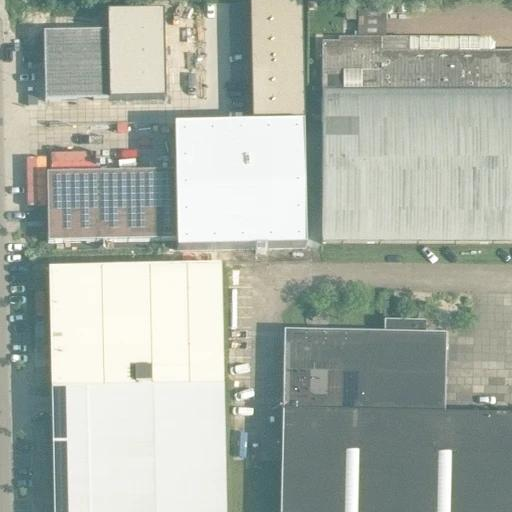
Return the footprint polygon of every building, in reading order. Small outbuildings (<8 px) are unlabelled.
[(301,1),(249,2),(249,22),(301,21),(301,1)] [(162,11),(106,12),(107,32),(107,34),(163,33),(162,11)] [(301,21),(249,22),(249,42),(302,41),(301,21)] [(43,33),(44,101),(108,100),(107,32),(43,33)] [(163,33),(107,34),(107,56),(163,55),(163,33)] [(488,38),(380,38),(352,38),(352,42),(321,42),(321,89),(311,89),(311,90),(321,90),(321,243),(511,243),(511,51),(494,51),(494,43),(488,38)] [(302,41),(249,42),(250,61),(302,60),(302,41)] [(163,55),(107,56),(108,78),(164,77),(163,55)] [(302,60),(250,61),(250,81),(303,80),(302,60)] [(164,77),(108,78),(108,100),(164,99),(164,77)] [(303,80),(250,81),(251,101),(303,99),(303,80)] [(303,99),(251,101),(251,121),(303,120),(303,99)] [(170,143),(170,123),(123,124),(123,143),(170,143)] [(296,210),(188,213),(176,213),(175,171),(46,174),(47,243),(176,240),(188,240),(296,238),(296,210)] [(224,511),(219,267),(48,270),(52,511),(224,511)] [(511,511),(511,416),(423,415),(425,322),(384,321),(384,334),(304,332),(302,413),(282,412),(279,511),(511,511)]
